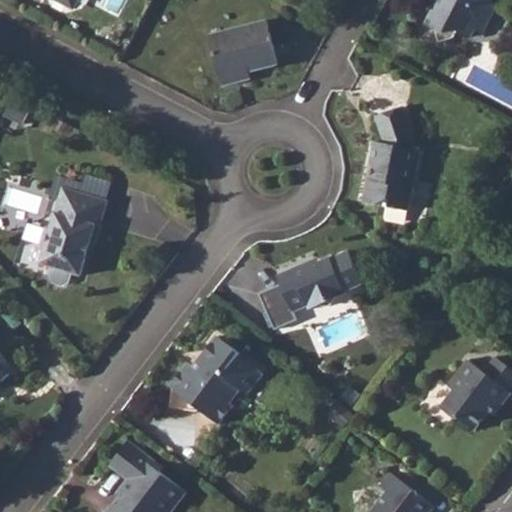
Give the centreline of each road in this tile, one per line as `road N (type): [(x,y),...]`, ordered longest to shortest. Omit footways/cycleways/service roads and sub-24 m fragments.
road 1 (residential): [(18,511),(253,208)]
road 2 (residential): [(235,155),(0,32)]
road 3 (residential): [(253,208),(285,215),(313,199),(323,168),(296,129)]
road 4 (residential): [(360,0),(296,129)]
